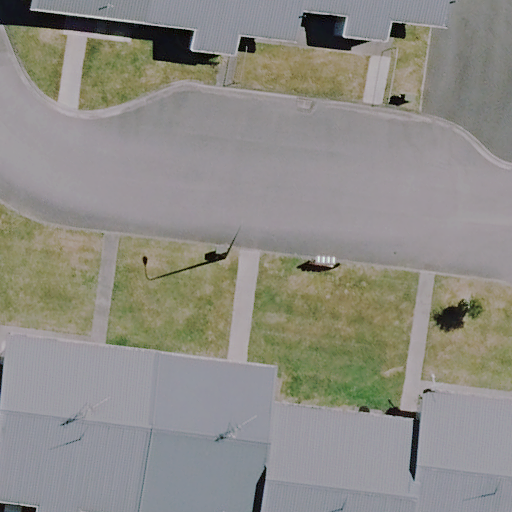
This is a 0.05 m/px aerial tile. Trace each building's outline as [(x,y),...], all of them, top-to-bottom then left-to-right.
[(289,1),(289,0),(26,0),(26,7),(175,23),(172,51),(233,58),(237,23),(286,28),(289,1)] [(289,0),(289,1),(331,6),(328,35),(391,41),(394,6),(443,11),(444,0),(289,0)] [(3,367),(0,397),(0,501),(32,505),(31,511),(82,511),(83,511),(88,511),(134,511),(153,353),(7,336),(3,367)] [(273,366),(153,353),(134,511),(257,511),(270,403),(273,366)] [(511,511),(511,395),(421,386),(417,420),(406,511),(511,511)] [(406,511),(417,420),(270,403),(257,511),(406,511)]
